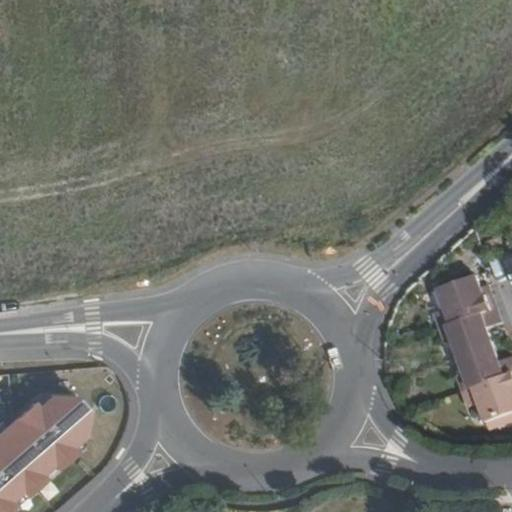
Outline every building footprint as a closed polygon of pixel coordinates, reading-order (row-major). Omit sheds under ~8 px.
[(438,313),(444,329),(498,308),(494,295),(484,298),(482,293),(484,288),(479,276),(442,289),(449,309),(438,313)] [(491,286),(484,288),(482,293),(484,298),(494,295),(491,286)] [(456,341),(462,357),(496,345),(490,328),(504,323),(498,308),(444,329),(449,343),(456,341)] [(496,345),(462,357),(467,374),(461,376),(466,392),(511,374),(511,359),(503,362),(496,345)] [(511,374),(466,392),(471,407),(482,403),(489,423),(511,414),(511,374)] [(0,511),(12,511),(88,459),(88,409),(78,395),(50,396),(0,431),(0,511)]
